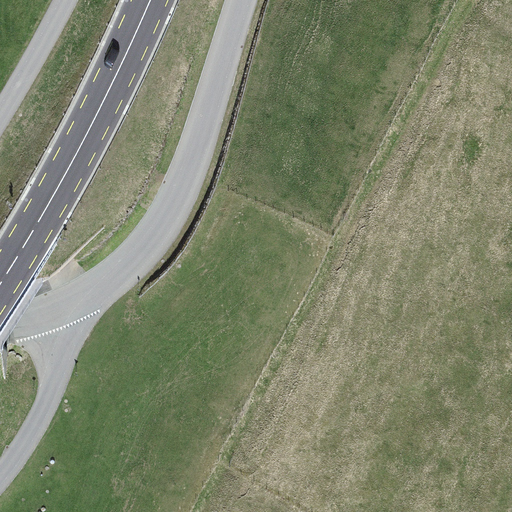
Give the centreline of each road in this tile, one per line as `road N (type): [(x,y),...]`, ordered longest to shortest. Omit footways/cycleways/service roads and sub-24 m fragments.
road 1 (unclassified): [(241,0),(190,164),(156,233),(106,283),(44,312)]
road 2 (primary): [(0,283),(85,137),(150,0)]
road 3 (primary): [(0,478),(41,419),(55,377),(44,312)]
road 4 (primary): [(64,0),(0,110)]
